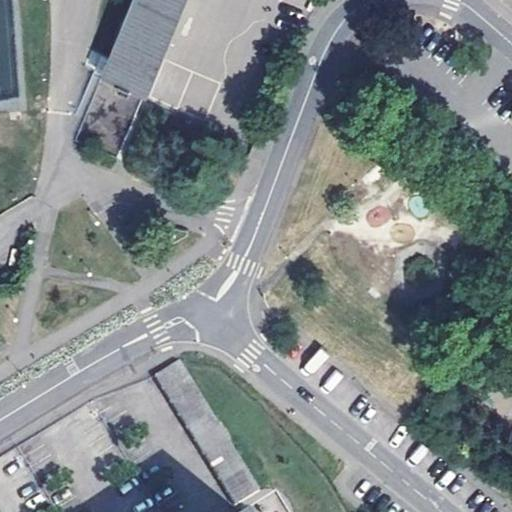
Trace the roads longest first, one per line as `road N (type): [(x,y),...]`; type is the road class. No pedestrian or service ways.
road 1 (tertiary): [(374,0),(352,11),(327,43),(241,263),(216,298),(199,306)]
road 2 (residential): [(441,511),(199,306)]
road 3 (tertiary): [(199,306),(0,419)]
